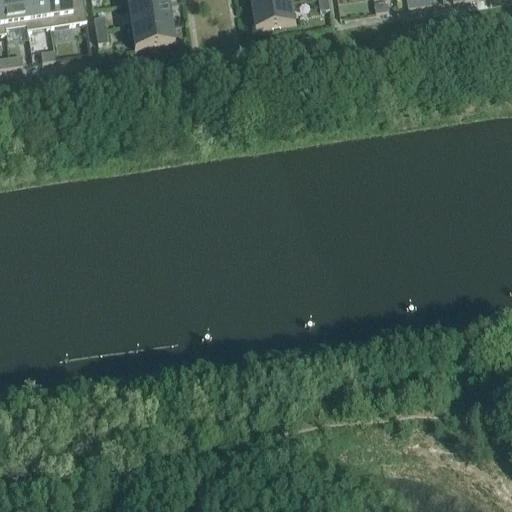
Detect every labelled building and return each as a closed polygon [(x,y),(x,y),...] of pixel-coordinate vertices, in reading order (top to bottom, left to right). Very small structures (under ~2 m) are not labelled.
[(26,31),(21,0),(0,0),(0,7),(4,34),(5,34),(26,31)] [(44,0),(21,0),(26,31),(26,35),(50,32),(44,0)] [(69,3),(68,0),(44,0),(50,32),(86,27),(82,1),(69,3)] [(167,2),(166,0),(126,0),(127,8),(167,2)] [(293,5),(292,0),(251,0),(253,11),(293,5)] [(330,13),(328,0),(319,2),(321,15),(330,13)] [(421,11),(420,0),(407,2),(408,13),(421,11)] [(432,0),(422,0),(420,0),(421,11),(434,9),(432,0)] [(170,24),(167,2),(127,8),(130,30),(170,24)] [(297,29),(293,5),(253,11),(257,35),(297,29)] [(388,5),(375,7),(376,17),(389,15),(388,5)] [(105,33),(103,21),(94,22),(95,35),(105,33)] [(174,47),(170,24),(130,30),(134,53),(174,47)] [(107,46),(105,33),(95,35),(97,48),(107,46)] [(40,57),(42,67),(54,65),(53,55),(40,57)] [(21,59),(8,61),(9,71),(22,70),(21,59)] [(0,72),(9,71),(8,61),(0,62),(0,72)]
